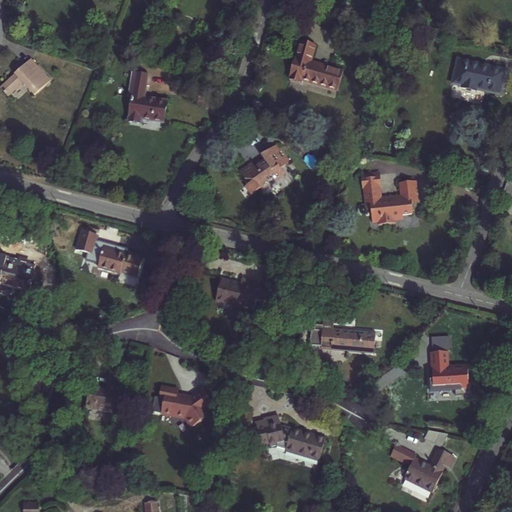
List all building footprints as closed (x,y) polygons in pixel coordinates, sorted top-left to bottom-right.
[(294,54),(286,77),(297,81),(299,76),(337,89),(343,71),(313,61),(318,44),(304,39),(298,55),(294,54)] [(461,59),(455,84),(464,86),(463,91),(477,94),(479,90),(503,96),(509,71),(461,59)] [(34,61),(4,88),(12,97),(27,84),(38,96),(54,81),(34,61)] [(135,98),(131,122),(140,124),(140,120),(164,124),(167,103),(147,100),(150,78),(135,75),(132,97),(135,98)] [(246,178),(244,179),(247,184),(246,185),(252,193),(261,187),(263,190),(271,183),(272,185),(277,181),(276,180),(285,173),(281,167),(290,161),(277,143),(262,154),(266,159),(263,160),(265,162),(262,164),(257,167),(254,163),(242,173),(246,178)] [(383,199),(380,175),(364,177),(367,211),(372,210),(373,222),(380,221),(381,226),(394,224),(394,220),(403,219),(402,214),(413,212),(412,204),(418,203),(416,182),(399,184),(401,197),(383,199)] [(97,252),(99,231),(80,229),(78,250),(97,252)] [(101,241),(95,264),(118,270),(119,268),(135,272),(140,254),(122,249),(121,252),(111,249),(112,244),(101,241)] [(6,254),(0,279),(0,281),(29,290),(35,269),(19,265),(21,258),(6,254)] [(480,259),(475,276),(483,278),(487,261),(480,259)] [(265,284),(277,287),(280,275),(259,270),(257,278),(266,281),(265,284)] [(213,296),(212,300),(214,300),(215,303),(223,305),(227,303),(245,308),(245,307),(250,308),(252,298),(261,301),(262,296),(263,290),(258,289),(259,287),(256,286),(255,288),(250,287),(252,279),(238,275),(236,283),(217,277),(216,281),(214,282),(215,285),(213,292),(211,294),(213,296)] [(262,296),(281,301),(284,289),(277,287),(265,284),(263,290),(262,296)] [(318,322),(317,350),(342,352),(370,353),(372,332),(330,330),(330,322),(318,322)] [(425,379),(426,390),(450,389),(450,395),(467,394),(466,382),(464,382),(462,364),(443,365),(442,351),(425,352),(428,379),(425,379)] [(89,382),(84,406),(115,412),(123,371),(109,368),(105,386),(89,382)] [(160,385),(158,395),(154,394),(151,408),(171,411),(171,413),(182,415),(188,425),(206,416),(204,412),(213,407),(203,389),(191,396),(176,393),(177,389),(160,385)] [(283,450),(283,451),(317,461),(323,440),(291,430),(291,431),(281,428),(279,418),(265,423),(264,422),(256,425),(258,433),(254,434),(256,442),(260,441),(261,447),(270,445),(271,448),(277,446),(278,449),(283,450)] [(427,433),(422,444),(439,453),(447,437),(444,437),(427,433)] [(404,482),(403,484),(430,498),(432,493),(435,495),(438,491),(434,489),(449,460),(438,454),(436,453),(427,470),(413,463),(415,460),(395,450),(390,460),(409,470),(408,473),(405,472),(401,481),(404,482)] [(145,502),(146,511),(158,511),(157,501),(145,502)]
